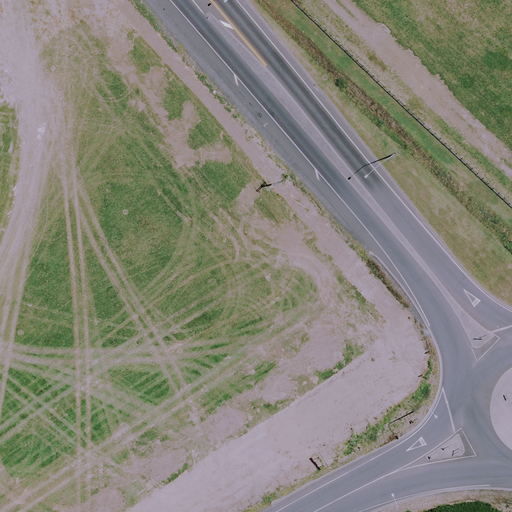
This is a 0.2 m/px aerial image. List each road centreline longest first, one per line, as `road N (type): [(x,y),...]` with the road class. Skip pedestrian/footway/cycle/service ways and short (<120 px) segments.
road 1 (tertiary): [(203,0),(495,361)]
road 2 (tertiary): [(321,511),(479,436)]
